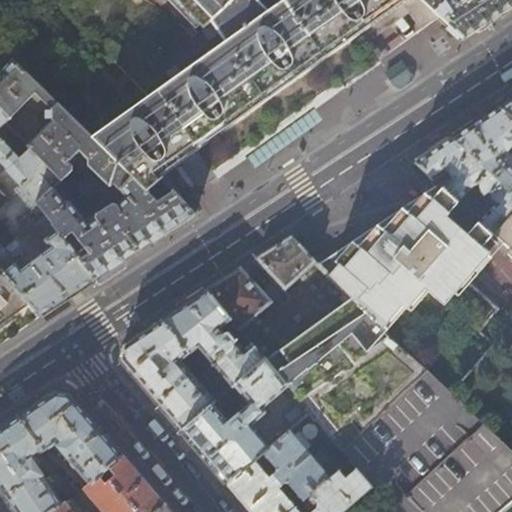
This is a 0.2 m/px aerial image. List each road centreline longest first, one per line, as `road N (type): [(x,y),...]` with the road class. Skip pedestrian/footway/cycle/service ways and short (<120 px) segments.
road 1 (secondary): [(69,348),(511,60)]
road 2 (residential): [(69,348),(212,511)]
